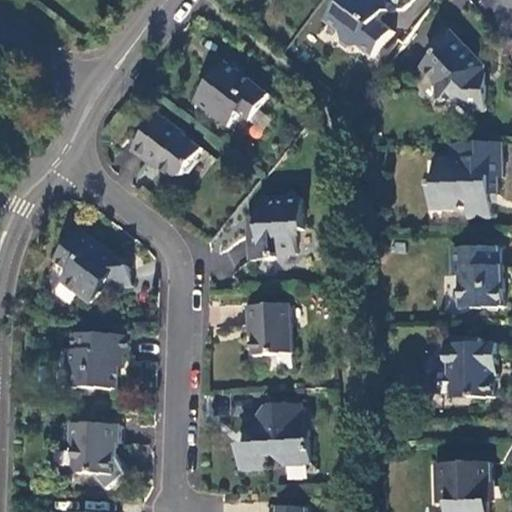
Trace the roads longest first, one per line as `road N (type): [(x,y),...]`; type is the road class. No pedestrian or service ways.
road 1 (residential): [(61,156),(173,253),(175,511)]
road 2 (residential): [(61,156),(96,91),(166,0)]
